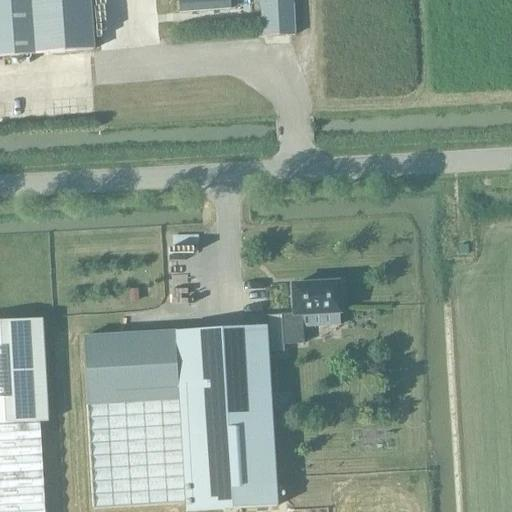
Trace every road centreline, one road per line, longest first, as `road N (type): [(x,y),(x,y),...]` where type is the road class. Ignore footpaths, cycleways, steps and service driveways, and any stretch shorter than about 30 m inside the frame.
road 1 (unclassified): [(0,188),(511,159)]
road 2 (unknown): [(135,67),(223,62),(265,73),(291,109),(297,171)]
road 3 (unknown): [(0,75),(135,67)]
